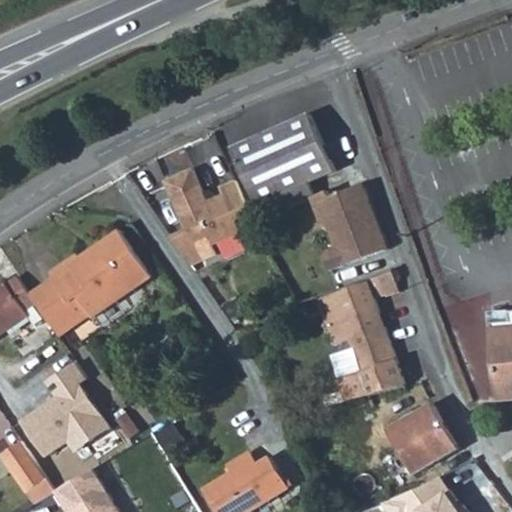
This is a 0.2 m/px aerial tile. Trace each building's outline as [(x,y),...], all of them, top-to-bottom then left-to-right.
[(268,220),(276,217),(316,199),(317,199),(313,186),(339,175),(316,117),(238,148),(268,220)] [(258,223),(239,178),(223,185),(226,192),(210,199),(208,200),(204,189),(206,188),(196,166),(168,178),(189,226),(189,227),(193,229),(197,240),(198,239),(211,234),(214,242),(258,223)] [(333,192),(317,199),(316,199),(328,232),(333,230),(340,249),(332,252),(329,259),(335,274),(393,252),(370,188),(336,201),(333,192)] [(174,233),(197,267),(208,262),(198,239),(197,240),(193,229),(189,227),(189,226),(174,233)] [(38,300),(43,308),(65,340),(138,292),(141,295),(157,284),(126,237),(109,248),(112,252),(88,268),(83,260),(54,278),(59,286),(38,300)] [(373,281),(379,298),(391,294),(392,296),(404,293),(397,274),(373,281)] [(379,298),(373,281),(325,298),(324,299),(327,310),(325,311),(335,334),(349,330),(366,374),(348,379),(354,402),(372,397),(409,387),(379,298)] [(31,315),(43,308),(38,300),(26,282),(13,289),(10,285),(0,291),(0,341),(33,320),(31,315)] [(511,314),(497,316),(497,325),(511,323),(511,314)] [(511,323),(497,325),(504,402),(511,401),(511,323)] [(372,397),(375,407),(412,396),(409,387),(372,397)] [(392,431),(416,478),(465,451),(438,405),(419,416),(392,431)] [(29,447),(8,461),(33,498),(54,484),(29,447)] [(237,472),(209,490),(222,511),(251,511),(295,485),(276,456),(264,464),(256,452),(233,466),(237,472)] [(54,484),(33,498),(41,510),(62,496),(54,484)]
